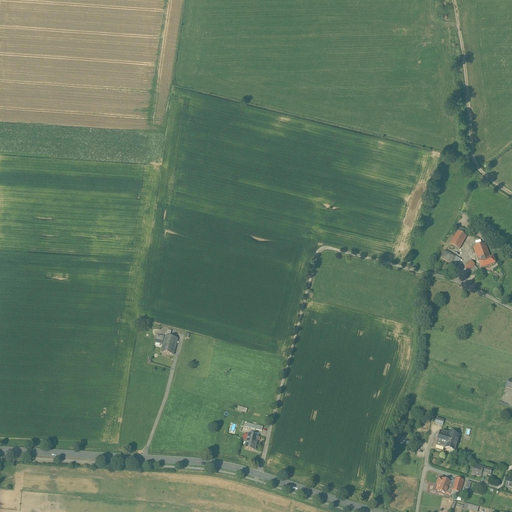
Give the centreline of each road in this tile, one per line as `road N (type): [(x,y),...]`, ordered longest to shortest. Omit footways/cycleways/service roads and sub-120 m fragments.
road 1 (secondary): [(0,450),(219,464),(371,511)]
road 2 (track): [(452,0),(472,157),(511,193)]
